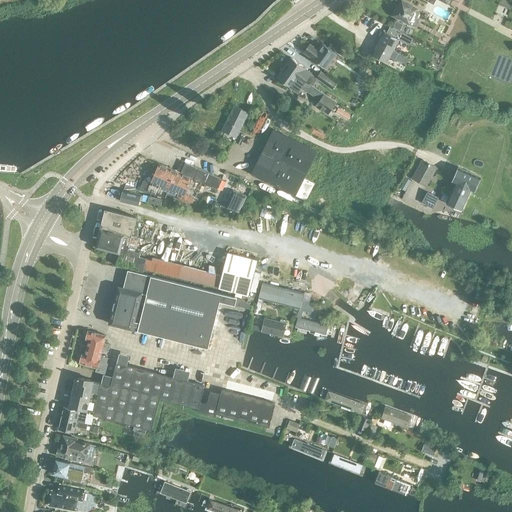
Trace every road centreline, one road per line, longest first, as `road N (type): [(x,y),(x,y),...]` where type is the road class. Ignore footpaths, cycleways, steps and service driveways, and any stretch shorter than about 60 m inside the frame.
road 1 (unclassified): [(31,511),(83,251)]
road 2 (secondary): [(40,226),(101,150),(240,59)]
road 3 (unclassified): [(418,151),(322,144),(280,117),(240,59)]
road 4 (secondary): [(0,377),(13,304),(40,226)]
